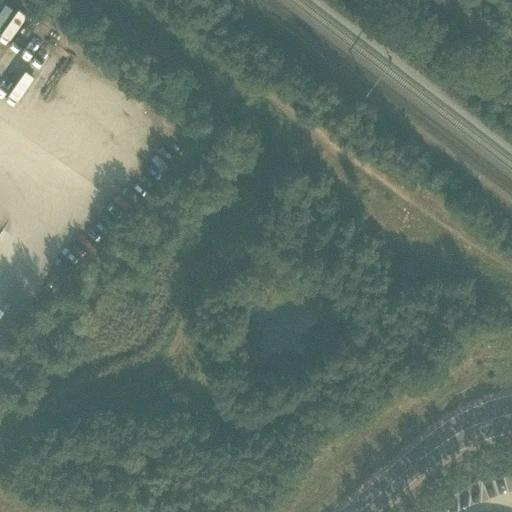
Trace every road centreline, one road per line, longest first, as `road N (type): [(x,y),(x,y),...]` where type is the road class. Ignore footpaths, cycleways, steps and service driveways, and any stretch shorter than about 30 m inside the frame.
road 1 (unknown): [(0,322),(44,261),(57,211),(40,181),(0,146)]
road 2 (tertiary): [(511,414),(484,420),(424,454),(358,511)]
